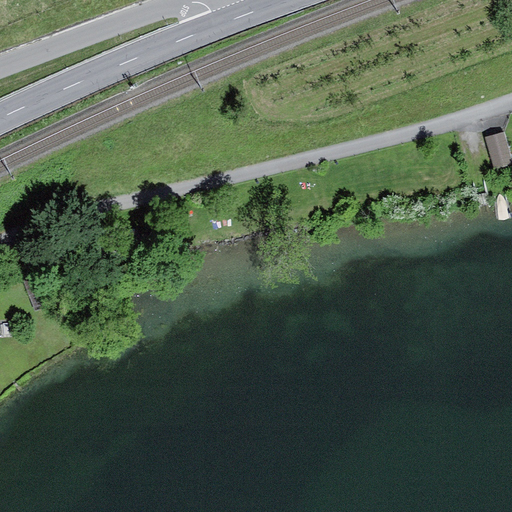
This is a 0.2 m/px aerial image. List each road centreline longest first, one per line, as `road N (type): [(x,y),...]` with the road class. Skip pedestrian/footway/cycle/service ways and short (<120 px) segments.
road 1 (unclassified): [(216,25),(208,6),(186,2),(0,70)]
road 2 (primary): [(216,25),(0,118)]
